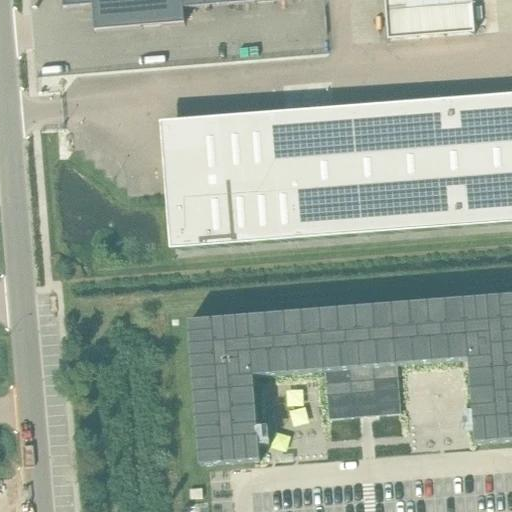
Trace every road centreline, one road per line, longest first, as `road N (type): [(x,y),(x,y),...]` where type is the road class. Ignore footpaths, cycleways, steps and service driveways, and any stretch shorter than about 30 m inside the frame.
road 1 (unclassified): [(39,511),(0,45)]
road 2 (unknown): [(5,112),(345,82)]
road 3 (unknown): [(345,82),(511,70)]
